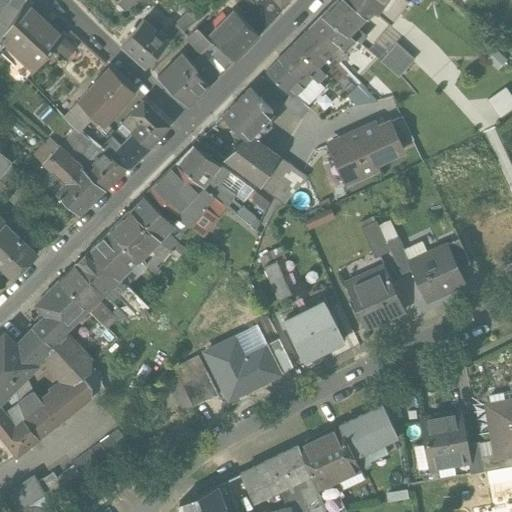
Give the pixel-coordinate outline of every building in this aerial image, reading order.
[(119,0),(125,8),(136,0),(119,0)] [(198,22),(180,0),(157,0),(140,14),(153,25),(175,8),(191,29),(198,22)] [(365,17),(345,0),(337,0),(323,15),(355,41),(363,47),(379,29),(365,17)] [(345,0),(365,17),(372,11),(359,0),(345,0)] [(405,0),(359,0),(372,11),(391,27),(409,2),(405,0)] [(511,0),(475,0),(506,26),(511,18),(511,0)] [(64,38),(24,2),(23,4),(6,29),(0,38),(0,42),(34,72),(64,38)] [(269,26),(252,9),(242,19),(259,36),(269,26)] [(242,19),(234,11),(210,35),(219,44),(210,53),(226,70),(260,37),(259,36),(242,19)] [(153,25),(140,14),(111,38),(148,70),(173,42),(153,25)] [(355,41),(323,15),(309,29),(332,53),(331,53),(337,57),(335,59),(339,63),(344,57),(336,47),(339,45),(345,52),(355,41)] [(197,28),(187,37),(194,45),(204,35),(197,28)] [(309,29),(306,32),(329,55),(331,53),(332,53),(309,29)] [(390,39),(379,29),(363,47),(381,62),(386,58),(379,52),(390,39)] [(329,55),(306,32),(295,44),(317,66),(329,55)] [(194,45),(193,47),(201,54),(211,44),(204,35),(194,45)] [(295,44),(267,72),(286,90),(296,81),(298,84),(302,82),(305,85),(312,78),(316,81),(325,75),(317,66),(295,44)] [(397,45),(386,58),(381,62),(400,77),(413,61),(397,45)] [(494,52),(486,61),(496,70),(504,61),(494,52)] [(339,63),(335,59),(328,66),(349,88),(356,81),(339,63)] [(191,75),(176,60),(158,79),(189,107),(209,87),(195,71),(191,75)] [(109,69),(63,119),(75,129),(77,131),(91,117),(102,127),(135,93),(109,69)] [(314,94),(305,85),(294,96),(305,104),(314,94)] [(275,113),(250,89),(224,116),(246,139),(247,140),(252,137),(258,141),(274,125),(269,119),(275,113)] [(511,100),(505,90),(487,103),(500,120),(511,111),(511,100)] [(294,96),(292,94),(286,105),(302,118),(309,107),(305,104),(294,96)] [(342,112),(332,99),(325,103),(334,116),(342,112)] [(325,103),(309,110),(323,122),(334,116),(325,103)] [(168,126),(148,106),(135,120),(142,129),(136,137),(149,148),(168,126)] [(413,143),(401,118),(389,124),(400,149),(413,143)] [(373,127),(346,139),(349,145),(332,153),(347,186),(376,173),(374,167),(403,154),(400,149),(389,124),(375,130),(373,127)] [(118,148),(109,156),(126,169),(149,148),(136,137),(133,135),(118,148)] [(258,141),(252,137),(247,140),(246,139),(224,161),(260,189),(279,158),(258,141)] [(76,163),(67,155),(67,156),(58,166),(52,174),(64,185),(80,168),(104,189),(126,169),(109,156),(118,148),(107,139),(100,149),(93,144),(76,163)] [(46,144),(34,157),(52,174),(58,166),(52,161),(48,158),(55,151),(46,144)] [(67,156),(57,148),(55,151),(48,158),(52,161),(58,166),(67,156)] [(201,186),(208,193),(224,171),(197,151),(183,170),(201,186)] [(0,174),(10,163),(0,155),(0,174)] [(303,176),(279,158),(260,189),(281,205),(303,176)] [(183,170),(179,167),(163,186),(186,204),(201,186),(183,170)] [(104,189),(80,168),(64,185),(87,206),(104,189)] [(224,171),(208,193),(221,203),(237,182),(224,171)] [(511,202),(511,198),(502,176),(488,182),(500,207),(511,202)] [(186,204),(163,186),(155,196),(177,216),(182,210),(194,219),(197,214),(186,204)] [(172,226),(144,196),(130,210),(158,239),(165,233),(172,226)] [(466,224),(489,274),(511,262),(511,230),(502,208),(466,224)] [(158,239),(130,210),(110,230),(138,260),(158,239)] [(0,225),(0,264),(13,277),(36,254),(3,222),(0,225)] [(376,224),(363,230),(377,260),(390,254),(388,249),(376,224)] [(138,260),(110,230),(90,250),(118,279),(138,260)] [(176,244),(165,233),(158,239),(171,252),(176,244)] [(470,266),(459,242),(448,247),(459,271),(470,266)] [(401,243),(388,249),(390,254),(400,276),(412,271),(410,265),(409,265),(411,264),(401,243)] [(412,271),(427,302),(465,285),(459,271),(448,247),(411,264),(410,265),(412,271)] [(118,279),(90,250),(75,265),(103,294),(118,279)] [(289,257),(260,264),(269,298),(297,291),(289,257)] [(60,281),(87,309),(103,294),(75,265),(60,281)] [(385,268),(368,275),(370,281),(350,290),(348,284),(346,285),(366,331),(380,324),(379,322),(403,312),(404,314),(405,313),(385,268)] [(63,334),(87,309),(60,281),(34,306),(44,315),(31,328),(52,350),(66,337),(63,334)] [(155,302),(144,289),(135,297),(147,309),(155,302)] [(147,309),(135,297),(126,305),(137,317),(147,309)] [(325,310),(305,320),(303,315),(284,324),(304,363),(345,343),(326,304),(323,305),(325,310)] [(116,322),(103,309),(94,317),(106,330),(107,327),(113,322),(114,323),(116,322)] [(43,358),(52,350),(31,328),(13,347),(34,367),(43,358)] [(0,401),(34,367),(13,347),(3,337),(0,339),(0,401)] [(91,364),(66,337),(52,350),(43,358),(66,388),(68,389),(91,371),(91,364)] [(214,350),(237,396),(283,374),(271,351),(253,360),(242,337),(214,350)] [(278,342),(269,346),(271,351),(283,374),(292,369),(278,342)] [(204,364),(167,382),(183,414),(219,396),(204,364)] [(91,371),(68,389),(66,388),(55,396),(69,416),(90,400),(91,388),(101,385),(93,370),(91,371)] [(43,403),(39,397),(35,400),(30,396),(19,404),(23,419),(28,426),(38,440),(39,440),(58,425),(43,403)] [(58,425),(69,416),(55,396),(43,403),(58,425)] [(511,401),(488,406),(492,432),(497,431),(501,454),(502,457),(511,455),(511,401)] [(28,448),(29,448),(39,440),(38,440),(28,426),(23,419),(23,418),(19,404),(4,414),(18,434),(28,448)] [(382,407),(339,428),(353,458),(397,438),(382,407)] [(28,448),(18,434),(4,414),(0,408),(0,434),(17,457),(28,448)] [(421,421),(430,470),(468,463),(469,462),(466,445),(459,413),(421,421)] [(339,428),(298,447),(306,467),(316,492),(332,484),(359,472),(353,458),(339,428)] [(131,449),(118,432),(108,439),(121,457),(131,449)] [(121,457),(108,439),(73,465),(83,482),(121,457)] [(478,443),(466,445),(469,462),(468,463),(470,475),(484,472),(481,458),(478,443)] [(240,475),(248,494),(306,467),(298,447),(240,475)] [(501,454),(481,458),(484,472),(511,467),(511,455),(502,457),(501,454)] [(4,497),(13,511),(40,495),(31,480),(4,497)] [(498,511),(511,511),(511,480),(493,483),(498,511)] [(235,511),(224,482),(179,505),(180,511),(235,511)] [(343,511),(345,511),(332,484),(316,492),(323,511),(343,511)]
